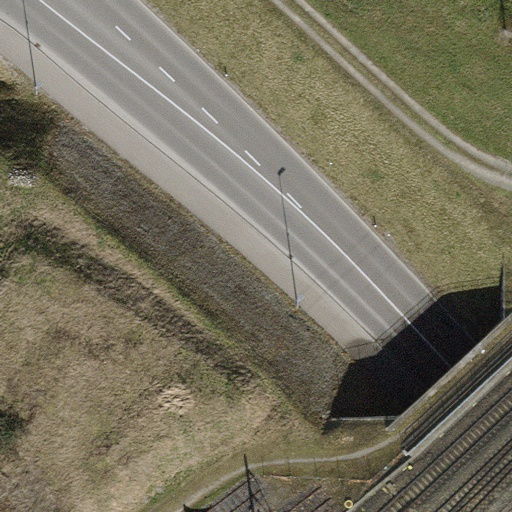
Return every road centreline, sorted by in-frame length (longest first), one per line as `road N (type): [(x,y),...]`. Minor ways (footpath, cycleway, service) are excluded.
road 1 (tertiary): [(71,0),(317,222),(511,434)]
road 2 (track): [(294,0),(436,145),(511,178)]
